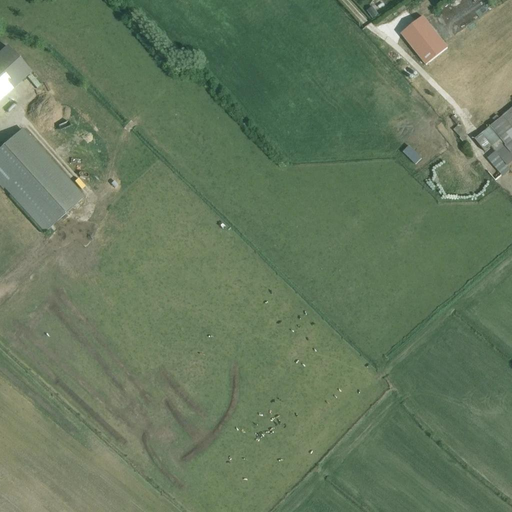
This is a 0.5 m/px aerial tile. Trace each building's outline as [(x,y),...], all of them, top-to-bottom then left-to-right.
[(373,8),(367,12),(373,20),(379,16),(373,8)] [(415,22),(397,34),(411,55),(429,43),(415,22)] [(453,38),(435,50),(438,55),(456,43),(453,38)] [(7,47),(0,53),(0,101),(31,74),(7,47)] [(398,63),(404,57),(395,48),(389,54),(398,63)] [(410,81),(418,76),(406,58),(398,63),(410,81)] [(415,107),(410,111),(419,123),(424,120),(415,107)] [(511,110),(475,141),(485,153),(491,148),(507,167),(511,163),(511,155),(511,154),(511,110)] [(457,127),(453,131),(460,139),(460,140),(465,145),(468,142),(464,137),(466,135),(459,127),(461,125),(454,117),(451,119),(451,120),(450,120),(451,122),(453,121),(457,127)] [(84,198),(69,182),(44,153),(23,130),(0,150),(0,188),(2,191),(4,189),(32,220),(44,234),(84,198)] [(436,166),(441,169),(452,176),(460,163),(444,153),(436,166)]
